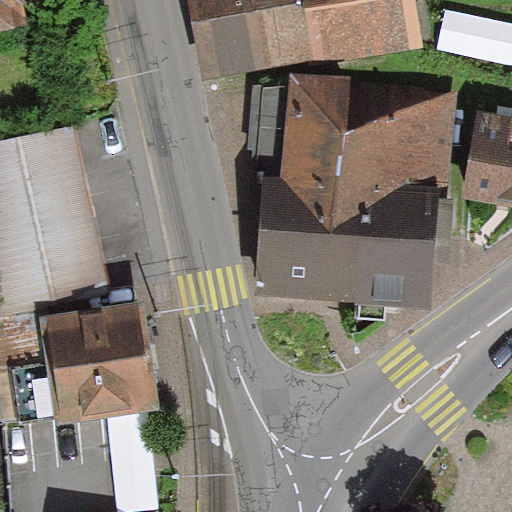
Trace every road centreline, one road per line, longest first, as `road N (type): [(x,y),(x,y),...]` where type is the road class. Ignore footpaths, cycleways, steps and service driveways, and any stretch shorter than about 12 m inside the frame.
road 1 (secondary): [(148,0),(210,289),(236,372),(305,483)]
road 2 (primary): [(511,309),(445,357),(305,483)]
